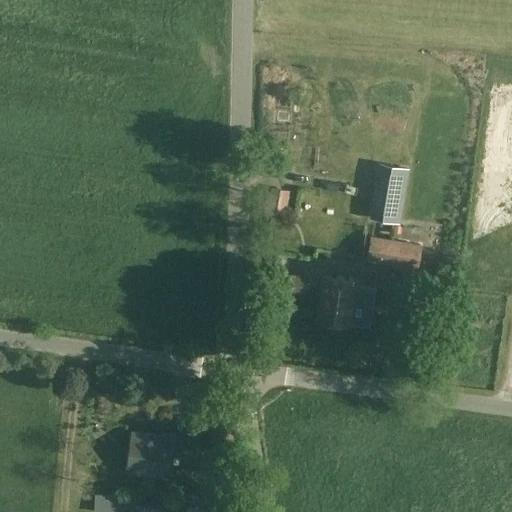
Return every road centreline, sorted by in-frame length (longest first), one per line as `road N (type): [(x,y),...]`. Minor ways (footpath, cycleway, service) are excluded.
road 1 (unclassified): [(242,369),(243,0)]
road 2 (unclassified): [(242,369),(511,411)]
road 3 (unclassified): [(242,369),(0,337)]
road 4 (unclassified): [(259,511),(242,369)]
